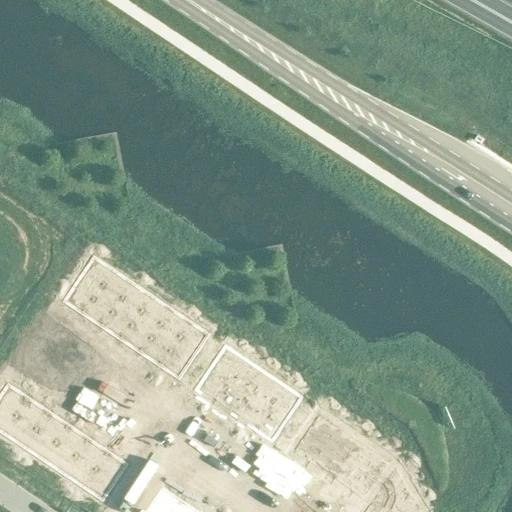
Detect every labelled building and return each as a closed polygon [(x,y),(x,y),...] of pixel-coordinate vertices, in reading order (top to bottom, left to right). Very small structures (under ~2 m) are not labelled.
[(92,257),(61,302),(177,381),(208,335),(92,257)] [(223,345),(192,390),(270,443),(300,397),(223,345)] [(6,384),(0,392),(0,434),(101,502),(126,465),(6,384)] [(316,408),(285,453),(362,505),(357,511),(423,511),(425,510),(393,460),(316,408)] [(195,511),(159,487),(142,511),(195,511)]
